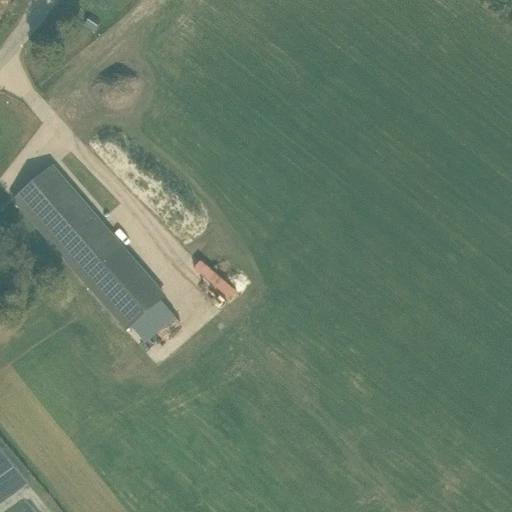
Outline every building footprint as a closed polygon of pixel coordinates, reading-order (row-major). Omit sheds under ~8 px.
[(110,0),(132,16),(144,0),(110,0)] [(51,169),(13,201),(65,261),(46,278),(59,292),(78,276),(125,331),(164,298),(51,169)] [(202,231),(191,242),(223,272),(233,261),(202,231)] [(245,273),(237,282),(250,292),(257,282),(245,273)] [(330,396),(346,377),(280,325),(265,343),(330,396)] [(375,472),(416,492),(437,451),(396,430),(375,472)] [(511,511),(511,506),(482,485),(473,498),(482,504),(475,511),(511,511)]
